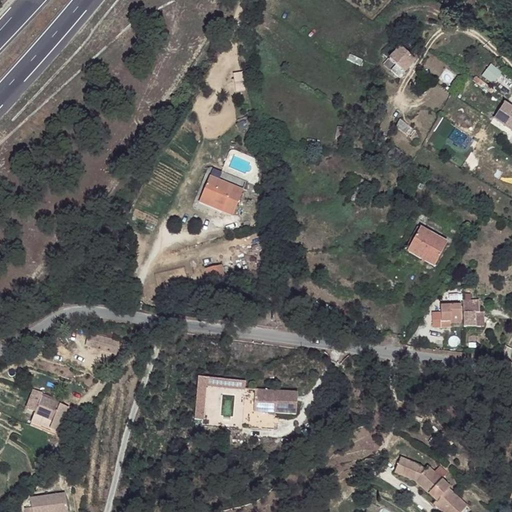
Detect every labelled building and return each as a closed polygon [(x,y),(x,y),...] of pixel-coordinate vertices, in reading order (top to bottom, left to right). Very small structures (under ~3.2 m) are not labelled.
[(398,78),(415,61),(400,47),(384,65),(398,78)] [(490,65),(482,75),(492,83),(500,73),(490,65)] [(243,73),(232,73),(232,93),(243,92),(243,73)] [(494,91),(476,76),(472,80),(491,95),(494,91)] [(511,114),(511,111),(511,107),(504,103),(493,119),(511,131),(511,114)] [(232,216),(243,191),(209,177),(201,198),(224,207),(222,211),(232,216)] [(358,203),(367,182),(362,179),(356,190),(355,190),(351,200),(358,203)] [(224,207),(201,198),(199,202),(222,211),(224,207)] [(412,242),(420,228),(417,227),(410,241),(412,242)] [(434,266),(447,243),(420,228),(412,242),(407,252),(434,266)] [(224,279),(221,266),(205,269),(208,282),(224,279)] [(480,312),(479,301),(463,301),(464,327),(481,327),(480,317),(480,312)] [(461,324),(460,305),(440,306),(440,313),(432,313),(432,328),(451,328),(451,324),(461,324)] [(195,421),(203,422),(205,388),(245,390),(245,381),(197,379),(195,421)] [(296,414),(298,393),(264,391),(264,398),(254,397),(254,412),(268,413),(275,413),(296,414)] [(35,412),(41,397),(34,394),(28,409),(35,412)] [(64,419),(68,408),(41,397),(35,412),(31,422),(59,433),(64,419)] [(71,422),(75,411),(68,408),(64,419),(71,422)] [(449,489),(450,487),(428,466),(425,469),(420,466),(400,458),(394,473),(415,481),(436,501),(433,504),(441,511),(461,511),(467,506),(449,489)] [(68,511),(65,492),(30,500),(32,510),(25,511),(68,511)]
